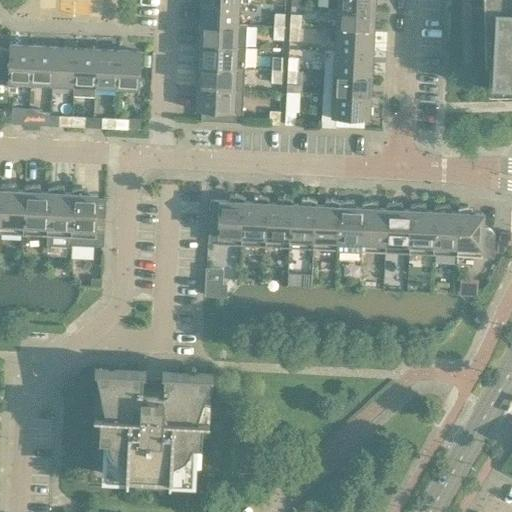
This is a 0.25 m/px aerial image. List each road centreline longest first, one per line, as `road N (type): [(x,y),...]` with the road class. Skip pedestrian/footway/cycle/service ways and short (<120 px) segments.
road 1 (residential): [(18,511),(32,382),(101,327),(122,299),(129,158)]
road 2 (residential): [(162,159),(400,168)]
road 3 (unknown): [(0,17),(33,32),(167,38)]
road 4 (residential): [(400,168),(410,0)]
road 5 (tertiary): [(430,511),(511,368)]
road 6 (residential): [(162,159),(169,0)]
road 7 (residential): [(0,150),(129,158)]
